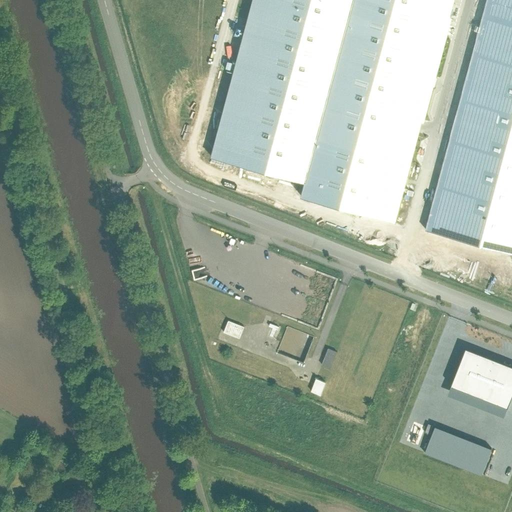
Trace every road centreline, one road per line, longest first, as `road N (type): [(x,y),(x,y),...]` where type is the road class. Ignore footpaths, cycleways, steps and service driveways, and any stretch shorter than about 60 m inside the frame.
road 1 (unclassified): [(129,511),(0,64)]
road 2 (unclassified): [(204,511),(112,179),(159,168)]
road 3 (unclassified): [(511,318),(181,189),(159,168)]
road 4 (unclassified): [(159,168),(102,0)]
